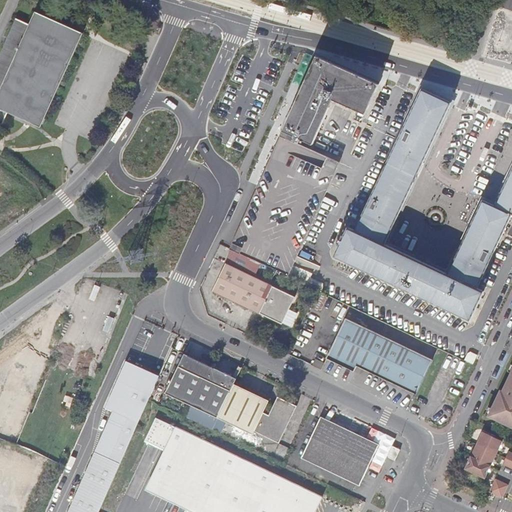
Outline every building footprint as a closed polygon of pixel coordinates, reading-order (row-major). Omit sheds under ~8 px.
[(511,0),(497,0),(496,3),(511,8),(511,0)] [(0,92),(0,108),(17,116),(41,127),(83,34),(36,12),(32,20),(30,25),(17,20),(0,56),(0,92)] [(341,164),(300,145),(302,140),(315,146),(335,103),(357,113),(353,121),(362,125),(380,86),(319,58),(273,156),(231,248),(288,276),(293,267),(341,164)] [(335,257),(395,285),(409,255),(386,244),(452,104),(422,90),(356,230),(349,227),(335,257)] [(450,274),(409,255),(395,285),(411,293),(470,321),(485,291),(478,288),(508,226),(510,227),(507,234),(511,235),(511,172),(496,207),(484,201),(450,274)] [(213,290),(261,312),(284,323),(297,296),(227,262),(213,290)] [(300,270),(293,267),(288,276),(297,280),(300,273),(300,270)] [(358,365),(417,394),(423,383),(434,359),(347,317),(328,358),(355,371),(358,365)] [(469,354),(466,361),(474,365),(479,355),(473,353),(469,354)] [(167,392),(219,417),(233,386),(237,378),(186,354),(167,392)] [(159,373),(126,359),(107,406),(140,419),(148,398),(159,373)] [(511,371),(505,386),(507,386),(501,398),(498,397),(488,416),(511,427),(511,371)] [(269,403),(233,386),(219,417),(252,433),(254,430),(279,442),(297,404),(278,396),(268,416),(264,414),(269,403)] [(361,485),(381,444),(321,416),(302,457),(361,485)] [(315,511),(323,497),(157,418),(148,437),(168,446),(154,475),(153,475),(147,489),(156,494),(188,509),(186,511),(315,511)] [(483,432),(477,444),(497,454),(503,441),(483,432)] [(497,454),(477,444),(472,456),(492,466),(497,454)] [(401,449),(392,446),(387,456),(396,460),(401,449)] [(70,511),(99,511),(113,479),(121,462),(96,452),(70,511)] [(492,466),(472,456),(466,469),(486,478),(492,466)] [(511,460),(506,458),(503,464),(511,468),(511,460)] [(506,492),(509,485),(496,479),(493,486),(506,492)] [(493,486),(490,492),(503,498),(506,492),(493,486)]
